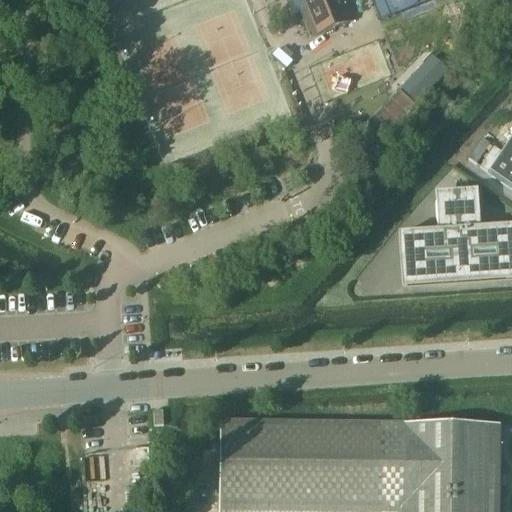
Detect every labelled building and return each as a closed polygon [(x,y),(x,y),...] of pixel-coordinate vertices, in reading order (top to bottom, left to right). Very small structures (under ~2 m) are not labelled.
[(299,15),(304,27),(309,40),(354,22),(345,0),(299,0),(304,13),(299,15)] [(511,137),(486,177),(511,194),(511,137)] [(477,196),(436,198),(438,237),(399,240),(403,295),(511,287),(511,232),(480,234),(477,196)] [(162,413),(152,413),(152,428),(162,428),(162,413)] [(496,511),(497,429),(217,426),(216,511),(496,511)] [(55,482),(54,471),(47,472),(47,485),(55,482)]
